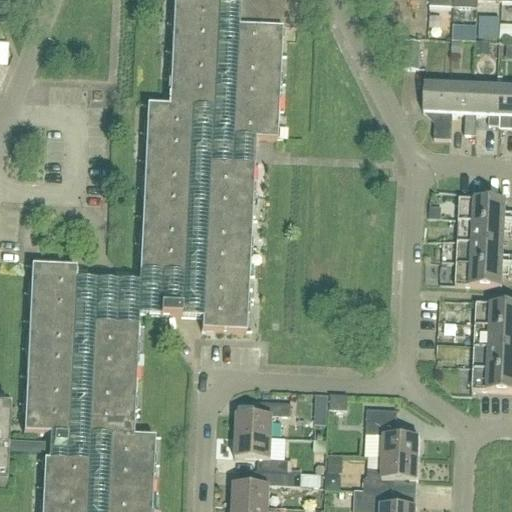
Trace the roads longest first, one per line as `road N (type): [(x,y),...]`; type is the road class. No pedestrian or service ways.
road 1 (residential): [(403,388),(232,388),(207,422),(202,511)]
road 2 (residential): [(403,388),(413,168)]
road 3 (residential): [(413,168),(332,0)]
road 4 (residential): [(53,0),(0,125)]
